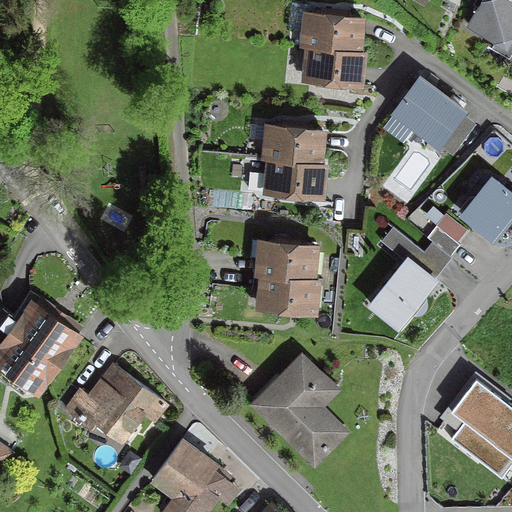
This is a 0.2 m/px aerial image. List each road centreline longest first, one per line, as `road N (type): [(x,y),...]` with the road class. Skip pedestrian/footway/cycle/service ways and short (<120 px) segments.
road 1 (residential): [(511,265),(417,375),(412,511)]
road 2 (residential): [(164,347),(0,158)]
road 3 (residential): [(164,347),(181,385),(308,511)]
